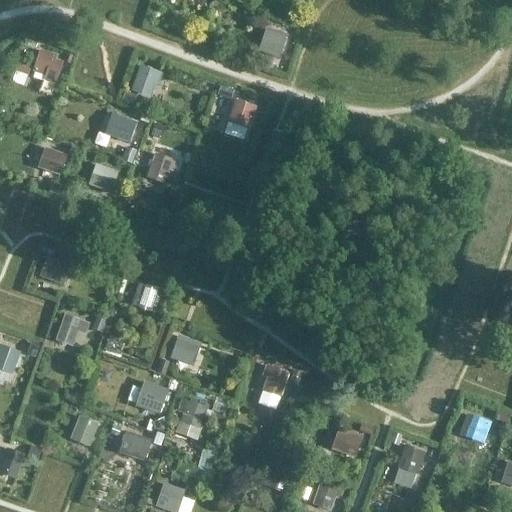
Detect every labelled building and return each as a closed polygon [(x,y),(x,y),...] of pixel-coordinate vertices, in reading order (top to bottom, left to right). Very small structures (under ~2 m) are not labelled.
[(266,29),(258,53),(279,60),(287,36),(266,29)] [(62,63),(54,60),(56,57),(40,51),(32,73),(44,77),(43,81),(54,85),(62,63)] [(262,59),(259,67),(270,70),(273,62),(262,59)] [(17,63),(14,72),(25,76),(28,67),(17,63)] [(150,99),(154,88),(157,89),(162,75),(139,67),(130,92),(150,99)] [(221,87),(218,95),(229,99),(232,91),(221,87)] [(125,91),(122,99),(133,104),(136,95),(125,91)] [(248,131),(256,108),(235,101),(227,123),(248,131)] [(128,145),(136,124),(112,115),(104,136),(128,145)] [(154,124),(149,137),(158,140),(162,127),(154,124)] [(71,147),(68,156),(74,158),(77,149),(71,147)] [(44,148),(37,169),(59,177),(67,156),(44,148)] [(126,149),(121,161),(131,164),(135,152),(126,149)] [(154,155),(146,179),(165,186),(169,173),(174,175),(178,163),(154,155)] [(110,194),(118,173),(95,165),(88,186),(110,194)] [(51,183),(48,193),(62,197),(65,188),(51,183)] [(184,259),(192,237),(168,229),(161,251),(184,259)] [(43,243),(40,251),(53,256),(56,248),(43,243)] [(62,287),(70,267),(47,258),(39,278),(62,287)] [(182,264),(178,275),(187,278),(191,267),(182,264)] [(159,309),(164,293),(139,285),(133,301),(139,312),(148,314),(159,309)] [(79,347),(87,324),(64,316),(56,339),(79,347)] [(98,316),(93,329),(101,332),(106,320),(98,316)] [(193,368),(201,345),(177,337),(170,360),(193,368)] [(31,344),(27,355),(34,358),(38,347),(31,344)] [(0,371),(11,376),(20,354),(0,346),(0,371)] [(161,360),(156,373),(164,376),(169,363),(161,360)] [(280,399),(289,375),(265,366),(261,378),(266,379),(261,392),(280,399)] [(294,371),(289,382),(297,385),(302,374),(294,371)] [(167,392),(144,383),(133,411),(155,420),(167,392)] [(200,430),(208,406),(188,399),(180,423),(200,430)] [(497,411),(494,420),(506,424),(509,415),(497,411)] [(483,446),(491,424),(466,415),(459,437),(483,446)] [(89,448),(98,425),(78,417),(69,440),(89,448)] [(163,419),(152,424),(154,430),(163,432),(166,424),(163,419)] [(372,430),(359,425),(357,433),(369,437),(372,430)] [(354,460),(362,438),(338,429),(330,452),(354,460)] [(144,463),(151,442),(125,433),(118,454),(144,463)] [(393,434),(389,444),(397,447),(401,437),(393,434)] [(417,477),(424,454),(403,447),(396,469),(417,477)] [(32,448),(27,459),(37,463),(41,451),(32,448)] [(26,460),(5,452),(0,464),(0,479),(16,486),(26,460)] [(511,488),(511,464),(507,463),(500,484),(511,488)] [(283,495),(292,471),(274,464),(265,488),(283,495)] [(340,502),(344,490),(320,482),(311,506),(327,511),(330,511),(335,500),(340,502)] [(164,511),(178,511),(185,492),(163,484),(155,509),(164,511)]
